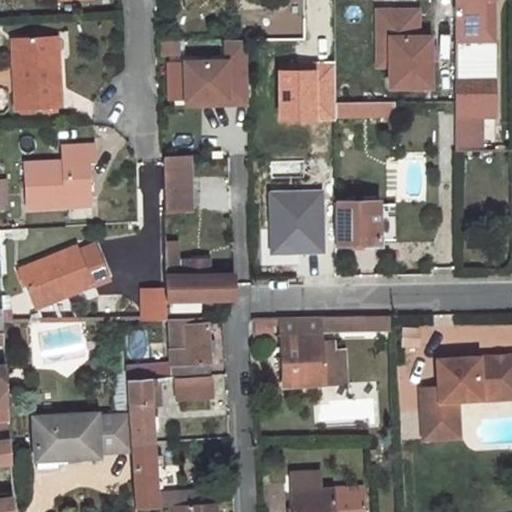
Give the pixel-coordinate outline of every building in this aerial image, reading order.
[(457,0),(456,148),(483,148),(484,127),(473,127),(473,121),(478,121),(479,114),(496,113),(496,39),(486,39),(486,0),(457,0)] [(486,0),(486,39),(496,39),(495,0),(486,0)] [(420,33),(419,6),(373,6),(373,70),(385,70),(385,90),(432,90),(431,33),(420,33)] [(54,34),(47,35),(48,58),(55,57),(54,34)] [(47,35),(10,38),(14,107),(58,105),(55,57),(48,58),(47,35)] [(164,59),(166,107),(247,104),(245,40),(219,41),(219,57),(164,59)] [(395,100),(334,101),(334,118),(395,117),(395,100)] [(64,162),(26,163),(27,207),(68,205),(68,198),(91,198),(90,162),(96,162),(96,146),(63,147),(64,162)] [(191,153),(162,154),(163,211),(191,211),(191,153)] [(157,214),(155,191),(143,191),(144,215),(157,214)] [(375,204),(334,204),(334,245),(377,244),(375,204)] [(179,240),(164,239),(165,285),(165,300),(233,299),(233,274),(211,274),(211,260),(191,260),(191,274),(180,275),(179,240)] [(75,246),(19,266),(31,302),(60,291),(61,296),(105,281),(93,246),(77,252),(75,246)] [(165,300),(165,285),(142,286),(143,320),(165,319),(165,300)] [(60,291),(31,302),(34,312),(63,301),(61,296),(60,291)] [(363,316),(274,318),(279,388),(320,386),(317,339),(316,330),(363,329),(363,316)] [(387,316),(363,316),(363,329),(387,329),(387,316)] [(170,366),(124,368),(125,381),(152,379),(210,376),(207,319),(173,320),(174,349),(170,348),(170,366)] [(401,327),(400,346),(418,347),(419,327),(401,327)] [(327,338),(317,339),(320,386),(340,385),(338,347),(328,348),(327,338)] [(511,358),(436,360),(436,389),(418,389),(419,440),(455,439),(455,402),(478,401),(478,392),(496,391),(496,397),(511,396),(511,358)] [(0,444),(9,443),(5,368),(0,368),(0,444)] [(210,378),(175,380),(176,400),(210,398),(210,378)] [(152,379),(125,381),(127,412),(129,445),(155,443),(152,379)] [(478,401),(511,400),(511,396),(496,397),(496,391),(478,392),(478,401)] [(129,445),(127,412),(96,414),(96,412),(32,415),(35,466),(55,465),(55,461),(65,461),(65,457),(97,455),(97,450),(129,449),(129,445)] [(9,443),(0,444),(0,511),(12,511),(12,500),(0,500),(0,464),(10,463),(9,443)] [(155,443),(129,445),(129,449),(133,507),(184,505),(214,504),(213,488),(158,491),(155,443)] [(365,511),(365,488),(292,491),(293,511),(365,511)]
